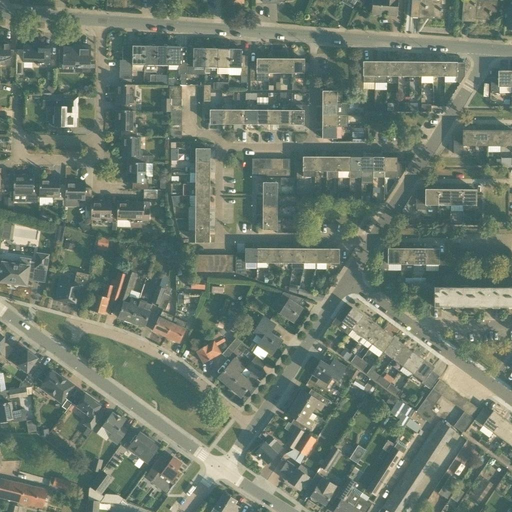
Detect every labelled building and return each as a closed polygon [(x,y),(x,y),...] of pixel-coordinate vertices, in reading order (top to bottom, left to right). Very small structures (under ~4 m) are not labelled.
[(342,0),(341,2),(352,8),(356,1),(355,0),(342,0)] [(396,17),(397,7),(397,0),(372,0),(372,5),(371,15),(380,15),(380,12),(386,13),(386,16),(396,17)] [(419,0),(420,1),(412,0),(410,18),(418,18),(418,16),(440,18),(440,12),(442,12),(442,10),(440,9),(441,0),(419,0)] [(491,0),(463,0),(463,12),(462,21),(475,22),(475,19),(490,20),(490,14),(491,14),(491,12),(496,13),(497,0),(491,0)] [(0,65),(10,66),(10,62),(10,57),(10,47),(10,41),(4,41),(4,40),(3,40),(3,41),(0,41),(0,65)] [(50,56),(50,46),(50,49),(44,48),(44,43),(43,43),(43,44),(33,44),(33,43),(32,43),(32,44),(24,44),(24,43),(23,43),(23,53),(23,63),(37,63),(37,65),(50,65),(50,56)] [(59,60),(63,60),(63,66),(77,66),(77,68),(80,68),(90,68),(90,47),(83,46),(83,47),(73,47),(73,46),(72,46),(72,47),(64,47),(64,46),(63,46),(63,50),(59,50),(59,60)] [(119,67),(132,67),(132,71),(144,72),(144,65),(145,46),(132,46),(132,47),(122,47),(122,61),(119,60),(119,67)] [(156,66),(157,47),(145,46),(144,65),(156,66)] [(168,66),(169,47),(157,47),(156,66),(168,66)] [(186,73),(187,49),(187,48),(180,48),(180,47),(169,47),(168,66),(179,66),(178,75),(180,75),(180,80),(181,80),(181,85),(186,86),(186,73)] [(205,68),(205,49),(193,49),(187,49),(186,73),(193,73),(193,67),(205,68)] [(217,68),(217,49),(205,49),(205,68),(205,74),(210,74),(210,68),(217,68)] [(229,49),(217,49),(217,68),(229,68),(229,49)] [(241,49),(229,49),(229,68),(241,68),(240,77),(242,77),(247,77),(247,56),(241,56),(241,49)] [(256,73),(256,77),(256,81),(268,81),(268,73),(268,59),(256,59),(256,64),(256,68),(256,73)] [(280,73),(280,60),(268,60),(268,73),(280,73)] [(291,73),(291,60),(280,60),(280,73),(291,73)] [(291,73),(291,79),(303,79),(303,73),(303,72),(303,65),(303,60),(291,60),(291,73)] [(375,83),(375,76),(375,62),(363,62),(363,66),(363,70),(363,75),(363,76),(363,79),(363,83),(375,83)] [(375,76),(375,83),(386,83),(386,76),(386,62),(375,62),(375,76)] [(398,76),(398,63),(386,62),(386,76),(398,76)] [(409,76),(409,63),(398,63),(398,76),(399,76),(399,78),(401,82),(409,82),(409,76)] [(421,76),(421,63),(409,63),(409,76),(421,76)] [(432,77),(433,63),(421,63),(421,76),(432,77)] [(444,63),(433,63),(432,77),(444,77),(444,63)] [(456,63),(444,63),(444,77),(456,77),(455,82),(460,84),(464,77),(464,69),(456,69),(456,63)] [(511,87),(511,71),(499,72),(499,78),(491,78),(491,94),(500,94),(500,87),(511,87)] [(131,82),(132,73),(119,73),(119,79),(120,79),(120,82),(131,82)] [(155,82),(155,85),(167,85),(167,76),(161,76),(161,75),(156,75),(156,82),(155,82)] [(121,111),(135,111),(137,111),(137,99),(136,99),(136,85),(125,85),(115,85),(116,85),(116,93),(115,93),(115,94),(116,94),(116,104),(115,104),(115,105),(121,105),(121,111)] [(336,92),(335,92),(331,92),(327,92),(322,92),(322,104),(336,104),(336,92)] [(43,95),(42,107),(54,107),(54,113),(57,113),(57,127),(56,127),(76,128),(76,127),(76,118),(76,108),(76,107),(76,101),(77,100),(77,96),(76,96),(43,95)] [(322,104),(322,115),(348,115),(347,104),(336,104),(322,104)] [(421,104),(421,112),(430,112),(431,111),(431,105),(421,104)] [(268,125),(268,111),(268,105),(256,105),(256,111),(256,125),(268,125)] [(221,124),(222,110),(210,110),(210,111),(210,115),(209,119),(209,124),(221,124)] [(233,124),(233,111),(222,110),(221,124),(233,124)] [(135,111),(121,111),(115,111),(116,111),(116,120),(115,119),(115,120),(116,120),(115,130),(115,131),(121,131),(121,137),(137,137),(137,124),(135,124),(135,111)] [(245,124),(245,111),(233,111),(233,124),(245,124)] [(256,111),(245,111),(245,124),(256,125),(256,111)] [(279,125),(279,111),(268,111),(268,125),(279,125)] [(291,125),(291,111),(279,111),(279,125),(291,125)] [(291,125),(303,125),(303,111),(291,111),(291,125)] [(322,115),(322,127),(336,127),(341,127),(348,127),(348,115),(322,115)] [(322,127),(322,139),(336,139),(340,139),(341,127),(336,127),(322,127)] [(352,137),(362,137),(362,129),(352,129),(352,137)] [(475,146),(475,131),(462,131),(462,137),(453,137),(453,154),(463,154),(463,146),(475,146)] [(487,146),(487,131),(475,131),(475,146),(487,146)] [(500,146),(500,131),(487,131),(487,146),(500,146)] [(511,131),(500,131),(500,146),(511,146),(511,131)] [(147,163),(153,163),(153,156),(143,156),(143,151),(141,151),(141,137),(137,137),(121,137),(121,146),(120,146),(121,146),(121,156),(120,156),(120,157),(126,157),(126,164),(127,164),(147,163)] [(190,149),(190,161),(195,161),(209,161),(209,149),(204,149),(200,149),(196,149),(195,149),(192,149),(190,149)] [(315,158),(303,158),(303,162),(303,167),(303,171),(303,175),(303,177),(314,177),(314,171),(315,158)] [(326,171),(326,158),(315,158),(314,171),(326,171)] [(338,179),(338,172),(338,158),(326,158),(326,171),(326,178),(338,179)] [(349,172),(349,158),(338,158),(338,172),(349,172)] [(349,172),(356,172),(355,178),(361,178),(361,158),(349,158),(349,172)] [(372,178),(372,158),(361,158),(361,178),(372,178)] [(372,178),(384,178),(384,172),(384,158),(372,158),(372,178)] [(395,179),(399,179),(405,171),(405,162),(396,162),(396,158),(384,158),(384,172),(395,172),(395,179)] [(195,173),(209,173),(209,161),(195,161),(195,173)] [(147,177),(147,163),(127,164),(127,172),(126,172),(127,172),(127,182),(126,182),(126,183),(132,183),(132,190),(148,190),(148,180),(148,177),(147,177)] [(195,173),(195,184),(209,184),(209,173),(195,173)] [(39,181),(33,181),(33,175),(33,176),(22,176),(22,175),(22,176),(14,176),(14,175),(13,175),(13,195),(27,195),(27,197),(39,197),(39,181)] [(39,181),(39,197),(39,198),(53,199),(53,200),(65,200),(65,185),(59,184),(59,179),(48,179),(48,178),(48,179),(40,179),(40,178),(39,178),(39,181)] [(91,211),(91,201),(91,188),(85,188),(85,182),(84,182),(84,183),(74,183),(74,182),(74,183),(66,183),(66,182),(65,182),(65,185),(65,200),(65,202),(79,202),(79,204),(87,204),(86,211),(91,211)] [(263,183),(262,195),(276,195),(276,183),(263,183)] [(195,196),(209,196),(209,184),(195,184),(189,184),(189,186),(189,196),(195,196)] [(425,205),(437,205),(438,190),(425,190),(425,196),(416,196),(416,210),(424,210),(425,205)] [(450,205),(450,190),(438,190),(437,205),(450,205)] [(462,205),(463,190),(450,190),(450,205),(462,205)] [(462,205),(465,205),(475,206),(475,204),(475,199),(475,195),(475,190),(463,190),(462,205)] [(276,195),(262,195),(262,207),(276,207),(276,195)] [(195,208),(209,208),(209,196),(195,196),(195,208)] [(13,198),(3,198),(3,209),(12,209),(13,198)] [(112,227),(117,227),(117,207),(111,207),(111,201),(110,201),(110,202),(100,201),(99,201),(91,201),(91,211),(91,220),(104,220),(104,222),(112,222),(112,227)] [(117,201),(117,207),(117,227),(130,227),(130,228),(139,228),(139,223),(149,223),(149,202),(137,202),(137,201),(136,201),(136,202),(126,202),(126,201),(125,201),(125,202),(117,202),(117,201)] [(276,207),(262,207),(262,218),(276,218),(276,207)] [(195,219),(209,219),(209,208),(195,208),(195,219)] [(276,230),(276,218),(262,218),(262,230),(276,230)] [(195,231),(209,231),(209,219),(195,219),(195,231)] [(3,223),(1,239),(9,240),(11,224),(3,223)] [(62,237),(64,227),(58,226),(56,236),(62,237)] [(209,243),(209,231),(195,231),(195,243),(209,243)] [(109,238),(98,237),(96,249),(107,251),(109,238)] [(245,249),(245,263),(257,263),(257,249),(245,249)] [(268,263),(268,249),(257,249),(257,263),(268,263)] [(280,249),(268,249),(268,263),(269,263),(269,269),(280,269),(280,263),(280,249)] [(280,263),(291,263),(291,249),(280,249),(280,263)] [(303,263),(303,249),(291,249),(291,263),(291,269),(303,269),(303,263)] [(314,263),(315,249),(303,249),(303,263),(314,263)] [(326,250),(315,249),(314,263),(326,263),(326,250)] [(400,264),(400,249),(387,249),(387,253),(379,253),(379,269),(388,269),(388,264),(400,264)] [(413,265),(413,249),(400,249),(400,264),(413,265)] [(425,265),(425,249),(413,249),(413,265),(425,265)] [(438,265),(438,263),(438,259),(438,254),(438,250),(425,249),(425,265),(438,265)] [(326,263),(328,263),(338,263),(338,250),(326,250),(326,263)] [(0,260),(0,282),(7,283),(7,285),(17,287),(18,285),(26,286),(27,286),(26,285),(27,279),(33,280),(35,269),(46,270),(49,255),(36,253),(35,265),(29,264),(30,260),(20,258),(19,263),(11,262),(0,260)] [(183,259),(175,261),(178,276),(185,274),(183,259)] [(245,263),(235,263),(235,273),(245,276),(245,263)] [(122,289),(118,302),(123,303),(121,308),(118,318),(131,322),(138,300),(128,297),(130,293),(136,274),(128,271),(127,275),(122,289)] [(84,298),(86,288),(89,275),(76,272),(74,284),(68,283),(68,281),(59,279),(54,300),(60,302),(61,301),(63,301),(63,303),(66,303),(67,301),(75,303),(77,295),(84,296),(83,298),(84,298)] [(112,300),(118,302),(122,289),(127,275),(118,273),(114,287),(105,284),(102,297),(95,295),(90,311),(104,314),(106,307),(110,308),(112,300)] [(204,281),(191,280),(190,288),(204,289),(204,281)] [(152,302),(158,304),(159,305),(165,291),(158,288),(152,302)] [(158,304),(157,307),(165,310),(170,297),(169,296),(171,290),(166,288),(165,291),(159,305),(158,304)] [(470,288),(443,288),(433,288),(433,292),(433,307),(470,307),(470,288)] [(507,288),(470,288),(470,307),(507,307),(507,288)] [(279,313),(284,317),(293,322),(301,309),(297,306),(302,299),(304,300),(304,299),(283,292),(279,298),(286,302),(279,313)] [(151,305),(138,300),(131,322),(144,327),(149,312),(151,305)] [(345,333),(348,335),(352,330),(362,315),(352,308),(346,316),(340,311),(331,323),(338,328),(342,323),(347,327),(345,333)] [(238,314),(228,310),(226,314),(231,316),(226,329),(234,333),(242,315),(238,313),(238,314)] [(165,337),(174,317),(162,312),(159,319),(158,318),(153,331),(165,337)] [(362,337),(372,323),(362,315),(352,330),(362,337)] [(165,337),(178,343),(184,330),(184,329),(185,322),(179,320),(174,317),(165,337)] [(256,355),(262,360),(267,352),(271,355),(280,341),(269,334),(275,325),(264,318),(254,333),(256,335),(252,341),(258,345),(253,353),(256,355)] [(362,337),(358,342),(368,350),(372,345),(383,330),(372,323),(362,337)] [(393,338),(383,330),(372,345),(382,352),(393,338)] [(0,362),(3,364),(7,359),(14,349),(6,343),(3,343),(4,337),(0,336),(0,362)] [(224,341),(222,337),(207,345),(196,352),(203,363),(214,357),(220,353),(216,346),(224,341)] [(241,343),(236,338),(227,348),(233,353),(241,343)] [(392,359),(403,345),(393,338),(382,352),(392,359)] [(233,353),(238,357),(247,348),(241,343),(233,353)] [(413,352),(403,345),(392,359),(402,367),(413,352)] [(24,354),(18,350),(10,360),(17,365),(16,366),(28,374),(22,383),(28,388),(31,387),(43,370),(34,363),(37,358),(33,356),(34,354),(28,350),(27,352),(27,351),(24,354)] [(423,360),(413,352),(402,367),(412,374),(423,360)] [(223,353),(213,365),(218,369),(228,357),(223,353)] [(256,355),(251,362),(261,370),(266,364),(262,360),(256,355)] [(356,367),(361,359),(355,355),(350,363),(356,367)] [(229,387),(239,375),(234,370),(239,363),(234,359),(224,370),(217,378),(218,378),(219,378),(223,381),(222,382),(223,383),(224,383),(228,387),(229,387)] [(356,367),(362,371),(367,364),(361,359),(356,367)] [(345,368),(333,360),(329,367),(320,362),(312,374),(318,378),(315,383),(324,389),(331,377),(337,381),(345,368)] [(433,367),(423,360),(412,374),(422,381),(421,383),(430,389),(439,376),(431,370),(433,367)] [(376,381),(380,376),(370,369),(366,374),(376,381)] [(61,403),(74,385),(67,381),(66,382),(61,378),(62,377),(61,376),(60,377),(51,371),(39,388),(61,403)] [(229,387),(229,388),(230,387),(234,391),(234,392),(235,393),(235,392),(239,396),(240,397),(256,378),(251,374),(245,380),(239,375),(229,387)] [(390,384),(380,376),(376,381),(386,389),(390,384)] [(439,380),(432,389),(438,393),(444,384),(439,380)] [(386,389),(396,396),(400,391),(390,384),(386,389)] [(449,388),(444,384),(438,393),(441,395),(443,396),(449,388)] [(25,388),(8,390),(10,399),(27,396),(25,388)] [(454,391),(449,388),(443,396),(447,400),(454,391)] [(441,395),(438,393),(432,389),(429,394),(438,400),(441,395)] [(308,412),(312,406),(320,410),(323,405),(326,407),(329,401),(324,397),(315,392),(312,397),(301,391),(294,403),(308,412)] [(452,403),(459,395),(454,391),(447,400),(452,403)] [(83,424),(88,427),(83,434),(86,437),(92,429),(102,415),(97,411),(101,405),(100,405),(99,406),(93,402),(94,400),(85,394),(76,406),(89,416),(83,424)] [(438,400),(429,394),(425,399),(434,405),(438,400)] [(464,399),(459,395),(452,403),(457,407),(464,399)] [(434,405),(425,399),(422,403),(426,407),(430,410),(434,405)] [(469,402),(464,399),(457,407),(462,411),(469,402)] [(67,400),(61,407),(66,411),(72,403),(67,400)] [(400,420),(401,418),(407,408),(399,402),(391,414),(399,419),(400,420)] [(467,414),(474,406),(469,402),(462,411),(464,412),(467,414)] [(0,421),(8,420),(13,419),(13,418),(23,417),(22,409),(12,411),(10,403),(0,404),(0,421)] [(316,417),(308,412),(294,403),(287,415),(297,421),(294,426),(296,427),(305,432),(308,434),(311,429),(309,428),(316,417)] [(422,403),(415,413),(420,416),(426,407),(422,403)] [(479,410),(474,406),(467,414),(473,418),(479,410)] [(420,416),(424,420),(431,410),(430,410),(426,407),(420,416)] [(482,408),(473,421),(481,428),(483,426),(493,433),(503,418),(493,411),(491,414),(482,408)] [(424,420),(429,423),(436,414),(431,410),(424,420)] [(469,423),(473,418),(467,414),(464,412),(460,416),(469,423)] [(117,444),(127,430),(121,426),(124,422),(126,419),(121,416),(120,419),(111,413),(102,426),(111,433),(108,438),(117,444)] [(465,428),(469,423),(460,416),(457,421),(465,428)] [(503,440),(511,427),(511,424),(503,418),(493,433),(503,440)] [(439,420),(382,508),(386,511),(387,511),(399,511),(437,455),(445,442),(447,443),(455,431),(439,420)] [(457,421),(453,426),(462,433),(465,428),(457,421)] [(305,432),(296,427),(286,444),(294,449),(295,448),(305,432)] [(511,447),(511,427),(503,440),(511,447)] [(308,434),(305,432),(295,448),(306,455),(316,439),(308,434)] [(133,441),(130,446),(142,454),(140,457),(147,462),(149,458),(155,450),(159,444),(154,440),(153,442),(139,433),(133,441)] [(274,457),(276,454),(282,448),(276,442),(270,437),(265,443),(255,453),(267,464),(274,457)] [(341,452),(334,447),(320,467),(327,472),(341,452)] [(359,459),(364,452),(364,451),(358,447),(350,459),(357,463),(359,459)] [(375,497),(403,454),(393,447),(365,490),(375,497)] [(151,482),(166,494),(167,494),(173,486),(170,483),(171,482),(179,472),(176,471),(182,463),(173,457),(167,464),(165,463),(167,460),(161,456),(151,470),(146,476),(152,481),(151,482)] [(92,471),(98,472),(101,460),(95,459),(92,471)] [(309,477),(309,476),(308,476),(311,472),(300,465),(297,469),(286,461),(285,463),(279,471),(290,479),(288,482),(299,490),(302,487),(306,490),(313,480),(309,477)] [(90,487),(88,489),(87,500),(85,511),(97,511),(99,504),(104,497),(100,494),(112,479),(101,471),(90,486),(90,487)] [(449,475),(437,492),(448,499),(459,482),(449,475)] [(71,483),(55,477),(52,486),(68,491),(71,483)] [(477,506),(492,485),(482,477),(467,499),(477,506)] [(338,504),(333,511),(349,511),(354,505),(348,501),(354,493),(353,489),(356,483),(348,478),(341,489),(336,497),(341,500),(338,504)] [(47,490),(24,485),(0,479),(0,497),(42,508),(47,490)] [(335,487),(321,479),(318,485),(317,484),(310,497),(311,498),(310,499),(310,500),(314,502),(316,502),(316,501),(324,506),(327,501),(332,503),(336,497),(341,489),(336,486),(335,487)] [(457,488),(450,498),(457,503),(463,493),(457,488)] [(223,493),(214,508),(220,511),(237,511),(239,508),(233,505),(234,504),(236,501),(223,493)] [(349,511),(366,511),(371,504),(365,501),(363,504),(358,500),(354,505),(349,511)]
